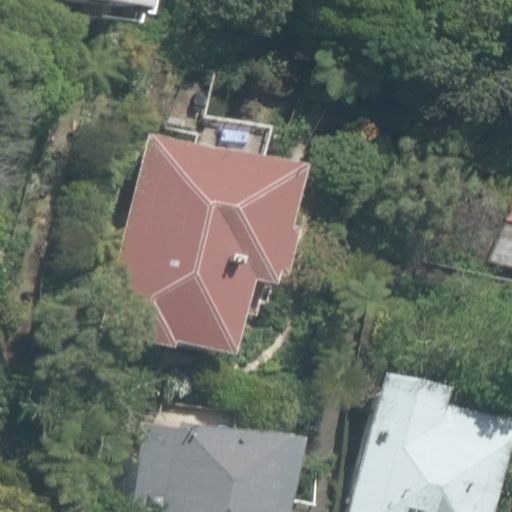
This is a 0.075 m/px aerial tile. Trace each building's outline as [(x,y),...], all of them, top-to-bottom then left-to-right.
[(109,0),(0,0),(102,27),(109,0)] [(276,165),(106,126),(59,334),(207,363),(231,288),(259,291),(275,234),(260,232),(276,165)] [(511,196),(487,266),(511,275),(511,196)] [(434,384),(366,370),(336,511),(477,511),(497,418),(430,404),(434,384)] [(275,511),(289,431),(121,410),(108,511),(275,511)]
